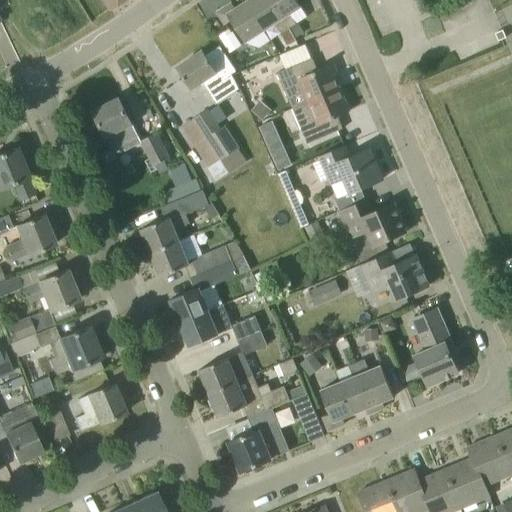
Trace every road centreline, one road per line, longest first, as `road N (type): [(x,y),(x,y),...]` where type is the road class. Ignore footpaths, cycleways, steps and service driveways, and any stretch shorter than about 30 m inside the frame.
road 1 (residential): [(214,509),(496,394),(502,381),(342,0)]
road 2 (residential): [(179,426),(32,83)]
road 3 (residential): [(0,511),(179,426)]
road 4 (tertiary): [(32,83),(158,0)]
